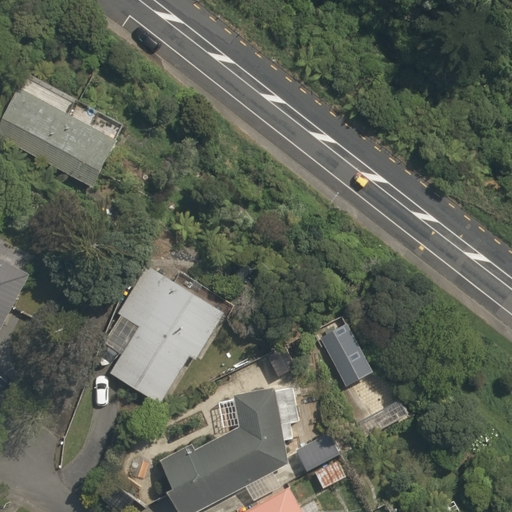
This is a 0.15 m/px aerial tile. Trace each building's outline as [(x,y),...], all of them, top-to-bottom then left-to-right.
[(0,135),(94,186),(128,124),(31,72),(0,129),(0,135)] [(0,336),(33,273),(0,255),(0,336)] [(113,372),(163,403),(191,356),(197,359),(226,311),(149,264),(120,313),(122,315),(105,343),(124,354),(113,372)] [(296,368),(286,350),(271,358),(282,376),(296,368)] [(172,489),(183,511),(196,511),(289,463),(286,440),(293,439),(291,423),(298,422),(294,387),(277,390),(277,386),(234,392),(239,426),(197,448),(194,442),(163,459),(177,486),(172,489)] [(331,433),(298,450),(309,470),(341,453),(331,433)] [(339,462),(317,474),(325,488),(347,476),(339,462)] [(308,477),(295,484),(301,496),(314,489),(308,477)] [(304,511),(291,487),(245,511),(304,511)] [(449,511),(460,511),(454,501),(445,504),(449,511)]
